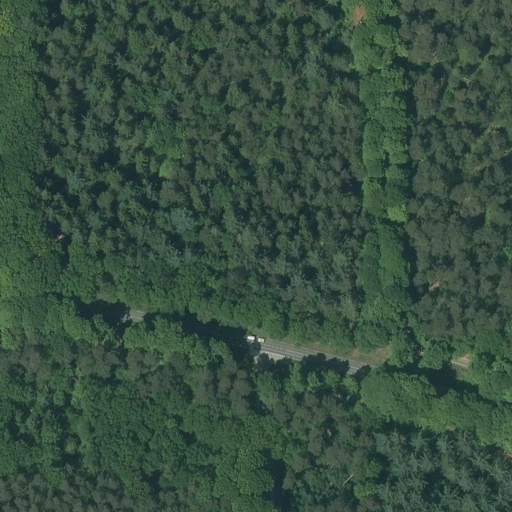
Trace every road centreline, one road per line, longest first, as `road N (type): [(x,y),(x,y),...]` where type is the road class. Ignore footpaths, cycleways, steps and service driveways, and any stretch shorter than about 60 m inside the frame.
road 1 (primary): [(0,296),(267,345),(511,415)]
road 2 (track): [(11,0),(7,130)]
